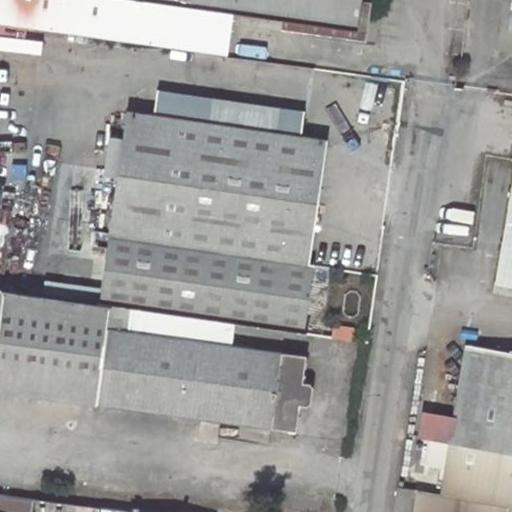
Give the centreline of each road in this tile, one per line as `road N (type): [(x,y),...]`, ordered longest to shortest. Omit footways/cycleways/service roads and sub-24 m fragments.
road 1 (residential): [(367,511),(430,92)]
road 2 (unknown): [(413,205),(469,62),(480,0)]
